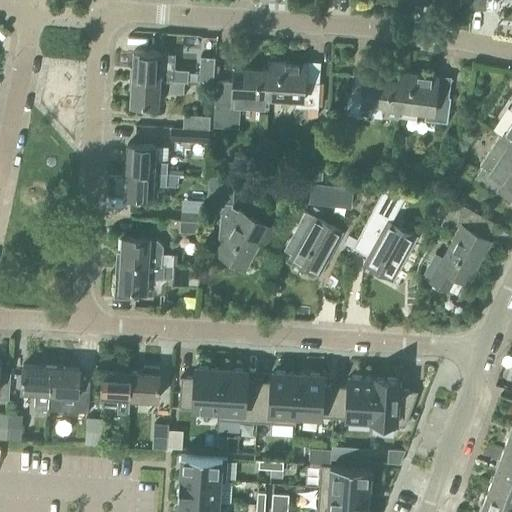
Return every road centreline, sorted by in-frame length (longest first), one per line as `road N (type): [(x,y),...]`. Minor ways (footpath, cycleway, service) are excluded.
road 1 (residential): [(511,51),(361,26),(100,11)]
road 2 (residential): [(481,349),(87,323)]
road 3 (residential): [(87,323),(100,11)]
road 4 (residential): [(0,187),(37,8)]
road 5 (residential): [(426,511),(481,349)]
road 6 (residential): [(0,481),(135,490)]
